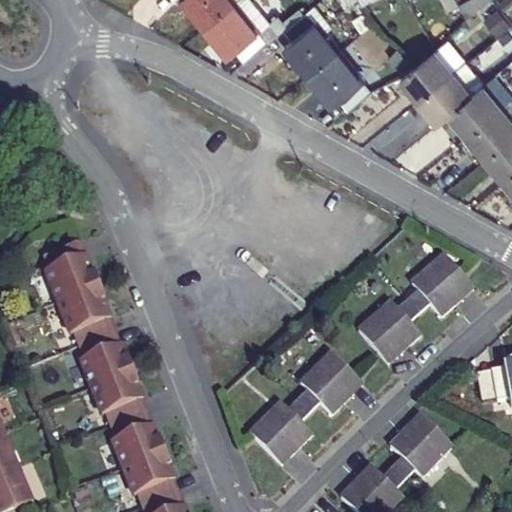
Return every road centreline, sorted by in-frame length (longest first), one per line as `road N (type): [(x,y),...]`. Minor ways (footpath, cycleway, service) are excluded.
road 1 (residential): [(63,36),(143,50),(177,65),(511,252)]
road 2 (residential): [(25,83),(108,188),(238,511)]
road 3 (residential): [(286,511),(390,404),(511,297)]
